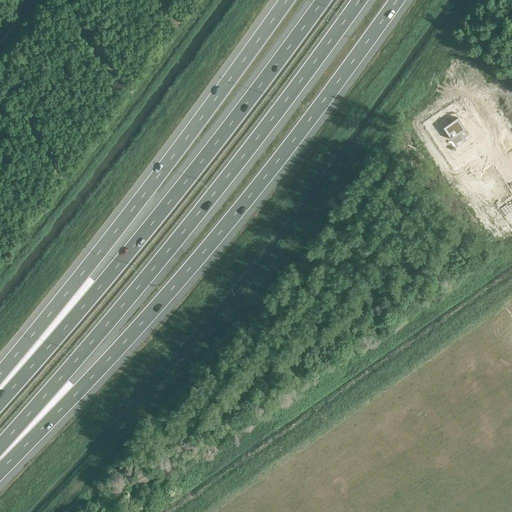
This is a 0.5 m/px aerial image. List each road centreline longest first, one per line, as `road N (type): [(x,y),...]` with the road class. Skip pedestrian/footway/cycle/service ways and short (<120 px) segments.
road 1 (motorway): [(0,463),(210,243),(395,0)]
road 2 (motorway): [(0,451),(214,193),(358,0)]
road 3 (motorway): [(321,0),(194,172),(0,399)]
road 4 (motorway): [(286,0),(0,373)]
